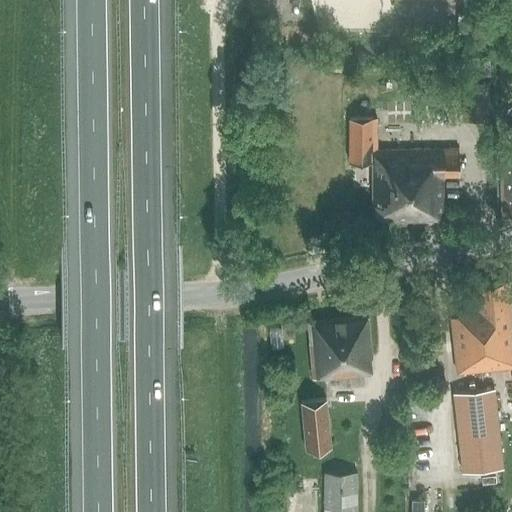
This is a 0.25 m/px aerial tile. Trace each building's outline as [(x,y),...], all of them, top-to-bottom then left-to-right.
[(462,0),(459,0),(460,20),(476,19),(475,0),(462,0)] [(490,81),(463,81),(464,120),(489,120),(490,81)] [(407,101),(447,103),(447,88),(407,86),(407,101)] [(372,219),(395,219),(395,221),(398,225),(406,224),(409,221),(409,219),(426,219),(426,215),(442,215),(442,175),(458,175),(458,147),(373,148),(373,117),(349,118),(350,162),(372,162),(372,219)] [(511,152),(500,153),(501,216),(511,214),(511,152)] [(420,255),(441,250),(437,232),(416,237),(420,255)] [(451,315),(457,372),(511,365),(511,320),(508,280),(473,284),(476,312),(451,315)] [(368,315),(307,321),(313,377),(323,376),(337,375),(338,387),(364,385),(363,373),(370,372),(369,356),(372,356),(368,315)] [(452,390),(460,470),(500,466),(493,386),(452,390)] [(326,399),(301,401),(306,449),(331,446),(326,399)] [(356,511),(357,472),(325,472),(324,511),(356,511)]
